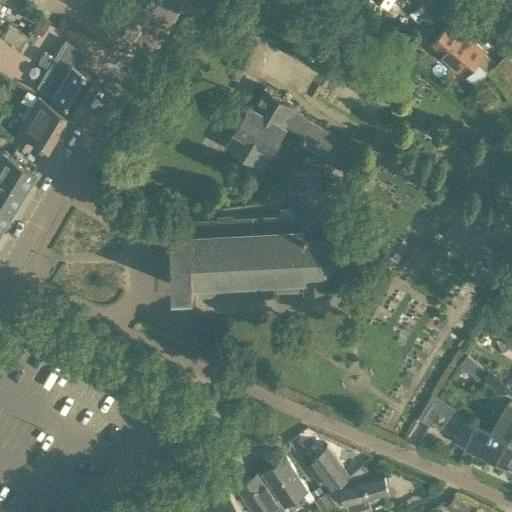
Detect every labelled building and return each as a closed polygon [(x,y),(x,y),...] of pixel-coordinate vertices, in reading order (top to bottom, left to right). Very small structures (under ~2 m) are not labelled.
[(437,0),(421,0),(429,9),(437,0)] [(507,24),(489,8),(482,15),(491,23),(488,25),(498,34),(507,24)] [(38,17),(31,28),(40,34),(48,23),(38,17)] [(451,21),(430,45),(462,75),(464,73),(464,72),(474,59),(487,70),(488,71),(488,72),(506,95),(509,92),(511,95),(511,62),(507,56),(497,64),(482,52),(484,50),(451,21)] [(0,34),(18,46),(25,34),(7,23),(0,34)] [(35,83),(49,92),(69,61),(75,65),(84,52),(62,39),(52,55),(42,49),(35,60),(45,66),(35,83)] [(89,73),(75,65),(69,61),(49,92),(69,105),(89,73)] [(235,127),(227,141),(258,160),(266,146),(268,147),(284,122),(301,132),(297,138),(315,150),(320,153),(324,146),(333,132),(292,107),(294,103),(264,85),(253,102),(249,99),(233,126),(235,127)] [(11,137),(26,146),(31,138),(44,146),(65,112),(36,95),(29,107),(25,105),(19,116),(22,118),(11,137)] [(1,148),(0,150),(0,177),(3,179),(5,176),(21,185),(32,166),(1,148)] [(188,219),(188,231),(170,232),(171,257),(173,285),(191,284),(192,292),(222,290),(222,292),(236,292),(235,289),(303,286),(303,288),(323,287),(322,266),(323,266),(333,255),(332,240),(321,231),(320,231),(317,169),(289,170),(292,213),(231,217),(231,214),(217,215),(217,217),(188,219)] [(0,219),(21,185),(5,176),(3,179),(0,177),(0,219)] [(467,353),(464,357),(459,363),(478,378),(486,368),(467,353)] [(454,407),(432,393),(417,416),(430,424),(438,410),(448,417),(454,407)] [(493,424),(511,436),(511,401),(508,399),(493,424)] [(511,462),(511,461),(511,436),(493,424),(489,428),(476,421),(465,442),(511,462)] [(332,485),(347,473),(326,444),(310,456),(314,460),(308,465),(321,482),(327,478),(332,485)] [(300,502),(295,494),(306,487),(284,453),(261,469),(283,502),(286,500),(291,507),(300,502)] [(345,502),(368,496),(386,492),(382,472),(369,474),(369,469),(366,465),(362,462),(347,473),(332,485),(326,489),(337,504),(345,502)] [(285,511),(280,503),(278,504),(257,472),(236,486),(253,511),(285,511)] [(319,485),(311,490),(315,496),(323,491),(319,485)] [(244,511),(230,490),(195,511),(244,511)] [(313,497),(322,511),(328,511),(336,507),(325,490),(313,497)] [(454,494),(446,505),(455,511),(465,511),(470,505),(454,494)]
